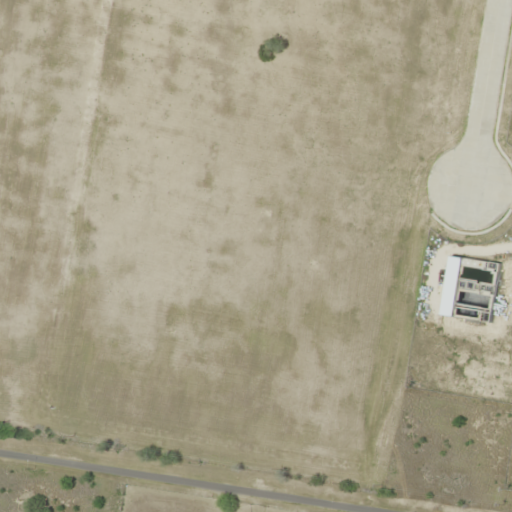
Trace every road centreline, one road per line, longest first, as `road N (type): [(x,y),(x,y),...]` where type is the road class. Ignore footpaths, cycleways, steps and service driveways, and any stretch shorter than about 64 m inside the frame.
road 1 (residential): [(398,511),(0,446)]
road 2 (residential): [(499,0),(470,187)]
